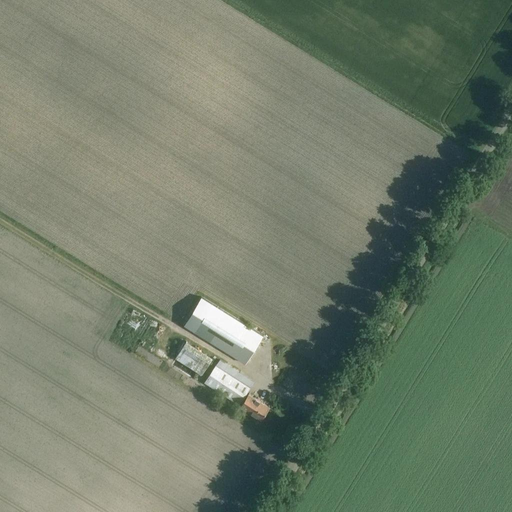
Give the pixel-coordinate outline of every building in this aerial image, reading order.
[(199,298),(181,325),(241,365),(259,337),(199,298)] [(123,326),(115,334),(123,342),(131,333),(123,326)] [(213,359),(187,342),(177,359),(202,375),(213,359)] [(255,382),(220,359),(205,382),(240,405),(255,382)] [(284,365),(277,373),(281,376),(288,369),(284,365)] [(270,407),(249,393),(241,406),(262,419),(270,407)]
